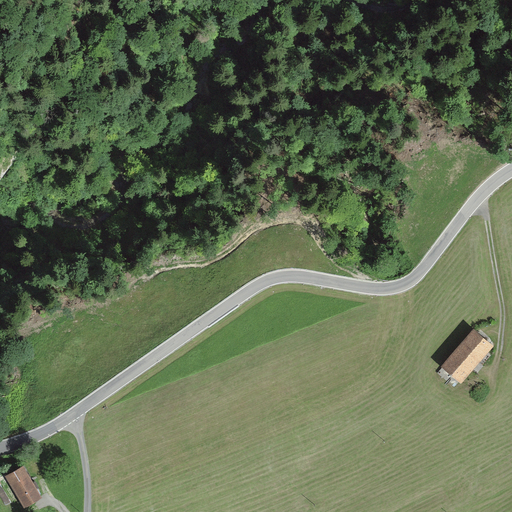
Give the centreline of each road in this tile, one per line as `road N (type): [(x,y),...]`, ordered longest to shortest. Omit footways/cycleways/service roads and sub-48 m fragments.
road 1 (tertiary): [(511,170),(410,282),(380,290),(268,279),(61,423),(0,449)]
road 2 (track): [(478,199),(502,321),(496,395)]
